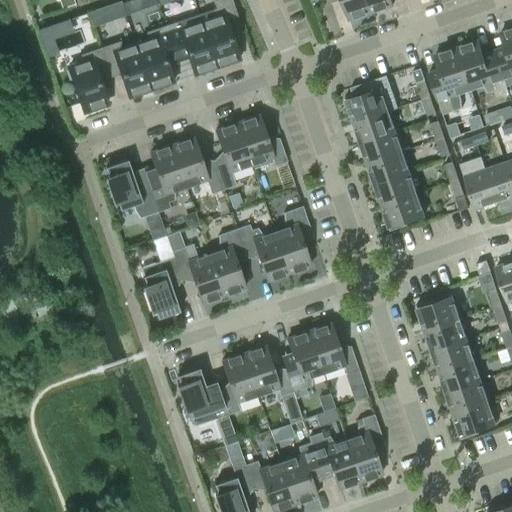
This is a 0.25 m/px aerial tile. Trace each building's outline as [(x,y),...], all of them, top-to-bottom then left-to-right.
[(71,0),(58,0),(63,11),(74,8),(71,0)] [(156,0),(138,0),(141,9),(158,3),(157,2),(156,0)] [(201,22),(216,66),(238,59),(229,32),(241,28),(231,0),(212,0),(215,8),(211,10),(214,18),(201,22)] [(371,13),(366,0),(342,0),(350,20),(371,13)] [(366,0),(371,13),(393,5),(391,0),(366,0)] [(100,10),(88,14),(92,28),(100,25),(103,18),(100,10)] [(165,26),(174,53),(185,49),(193,74),(216,66),(201,22),(188,27),(185,19),(173,23),(167,25),(165,26)] [(135,45),(150,89),(172,81),(164,56),(174,53),(165,26),(145,33),(148,41),(135,45)] [(498,62),(506,86),(511,84),(511,28),(500,32),(509,59),(498,62)] [(456,47),(471,90),(482,86),(487,93),(494,91),(496,96),(508,92),(506,86),(498,62),(487,66),(478,40),(456,47)] [(99,48),(108,75),(119,71),(128,97),(150,89),(135,45),(122,49),(120,41),(99,48)] [(471,90),(456,47),(435,55),(444,81),(433,85),(443,115),(462,108),(461,99),(459,94),(471,90)] [(108,75),(99,48),(79,55),(82,63),(68,68),(68,70),(65,71),(68,81),(71,80),(83,112),(107,104),(98,79),(108,75)] [(416,83),(422,99),(430,96),(420,69),(412,71),(416,83)] [(344,97),(353,123),(388,111),(398,107),(387,75),(383,76),(360,84),(362,90),(362,91),(344,97)] [(430,96),(422,99),(427,116),(436,113),(430,96)] [(497,111),(501,121),(511,117),(511,109),(511,106),(497,111)] [(360,143),(383,135),(395,131),(388,111),(353,123),(360,143)] [(236,123),(251,165),(271,158),(274,166),(286,162),(278,138),(267,142),(258,115),(236,123)] [(436,140),(444,137),(438,121),(430,123),(436,140)] [(251,165),(236,123),(215,130),(224,157),(213,161),(223,190),(235,186),(231,172),(251,165)] [(511,132),(511,123),(502,126),(505,135),(511,132)] [(367,164),(383,158),(402,152),(395,131),(383,135),(360,143),(367,164)] [(474,136),(477,145),(488,141),(485,132),(474,136)] [(477,145),(474,136),(461,140),(464,149),(477,145)] [(444,137),(436,140),(441,156),(450,154),(444,137)] [(223,190),(213,161),(201,164),(192,138),(171,145),(185,188),(206,181),(210,194),(223,190)] [(185,188),(171,145),(149,152),(158,179),(147,183),(157,212),(170,208),(168,203),(174,200),(174,192),(185,188)] [(374,184),(383,181),(409,172),(402,152),(383,158),(367,164),(374,184)] [(485,170),(486,170),(481,156),(459,164),(475,208),(484,205),(496,201),(485,170)] [(157,212),(147,183),(136,187),(127,160),(105,168),(108,177),(105,178),(113,202),(116,201),(119,210),(132,206),(133,211),(134,213),(138,219),(157,212)] [(450,181),(458,178),(452,162),(444,165),(450,181)] [(511,181),(506,163),(486,170),(485,170),(496,201),(508,197),(511,195),(511,181)] [(381,204),(383,204),(416,192),(409,172),(383,181),(374,184),(381,204)] [(450,181),(460,210),(468,208),(458,178),(450,181)] [(416,192),(383,204),(381,204),(390,230),(408,224),(407,223),(406,221),(424,215),(416,192)] [(238,195),(228,199),(232,208),(241,205),(238,195)] [(274,231),(288,274),(310,267),(301,240),(312,236),(302,206),(283,213),(283,221),(284,222),(285,227),(274,231)] [(183,217),(187,228),(198,224),(194,213),(183,217)] [(161,224),(148,228),(152,240),(165,235),(161,224)] [(288,274),(274,231),(262,235),(257,228),(250,230),(249,225),(236,229),(246,258),(258,254),(267,281),(288,274)] [(246,258),(236,229),(217,235),(218,243),(218,245),(220,250),(208,254),(223,296),(244,289),(235,262),(246,258)] [(173,257),(181,281),(192,277),(201,304),(223,296),(208,254),(196,258),(191,244),(171,251),(173,257)] [(170,285),(181,281),(173,257),(139,269),(145,286),(142,287),(150,311),(153,310),(157,319),(179,311),(170,285)] [(491,271),(487,260),(476,264),(480,275),(491,271)] [(511,261),(504,265),(495,268),(509,309),(511,308),(511,261)] [(493,307),(501,304),(496,288),(487,291),(493,307)] [(425,330),(460,318),(452,296),(434,303),(433,300),(434,300),(433,298),(416,305),(425,330)] [(501,304),(493,307),(499,324),(507,321),(501,304)] [(432,351),(467,339),(460,318),(425,330),(432,351)] [(307,331),(322,373),(342,366),(345,374),(358,370),(350,346),(338,350),(329,323),(307,331)] [(507,348),(511,346),(511,335),(510,329),(501,332),(507,348)] [(322,373),(307,331),(286,338),(295,365),(284,369),(292,393),(294,398),(307,394),(305,388),(311,386),(310,377),(322,373)] [(439,371),(474,359),(467,339),(432,351),(439,371)] [(292,393),(284,369),(273,373),(264,346),(242,353),(257,396),(277,389),(280,397),(292,393)] [(257,396),(242,353),(221,361),(230,387),(218,391),(227,415),(239,411),(236,403),(257,396)] [(446,392),(481,380),(474,359),(439,371),(446,392)] [(188,409),(194,426),(227,415),(218,391),(208,395),(198,368),(176,376),(179,385),(176,386),(184,410),(188,409)] [(453,412),(488,400),(481,380),(446,392),(453,412)] [(488,400),(453,412),(462,438),(479,432),(479,431),(478,431),(477,429),(495,423),(488,400)] [(345,440),(360,482),(381,475),(372,448),(383,444),(373,414),(361,419),(363,424),(356,427),(357,435),(345,440)] [(309,443),(318,466),(329,463),(338,489),(360,482),(345,440),(333,444),(328,437),(322,439),(320,433),(307,437),(309,443)] [(280,462),(294,504),(316,497),(306,470),(318,466),(309,443),(297,447),(300,455),(280,462)] [(252,489),(242,459),(230,464),(234,477),(213,485),(217,494),(213,495),(219,511),(247,511),(241,493),(252,489)] [(242,459),(252,489),(263,485),(273,511),(294,504),(280,462),(259,469),(256,461),(244,465),(242,459)]
